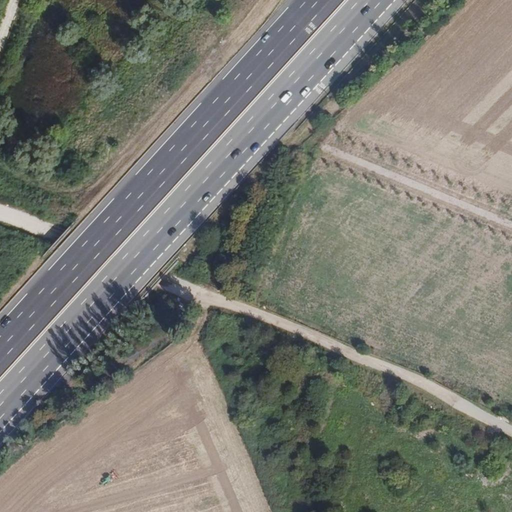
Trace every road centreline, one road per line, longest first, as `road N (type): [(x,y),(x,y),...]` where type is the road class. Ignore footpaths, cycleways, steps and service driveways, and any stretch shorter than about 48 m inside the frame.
road 1 (motorway): [(0,412),(376,0)]
road 2 (motorway): [(318,0),(0,349)]
road 3 (track): [(511,430),(171,280)]
road 4 (unclassified): [(325,146),(511,223)]
road 5 (track): [(0,214),(171,280)]
